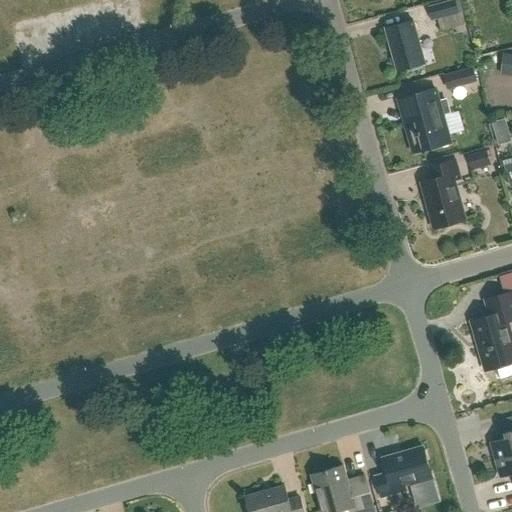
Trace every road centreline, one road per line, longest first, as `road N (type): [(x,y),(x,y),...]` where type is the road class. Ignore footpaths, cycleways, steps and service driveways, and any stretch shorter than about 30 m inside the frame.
road 1 (residential): [(0,402),(407,285)]
road 2 (residential): [(0,87),(312,0)]
road 3 (residential): [(407,285),(326,0)]
road 4 (residential): [(185,473),(438,399)]
road 5 (residential): [(49,511),(185,473)]
